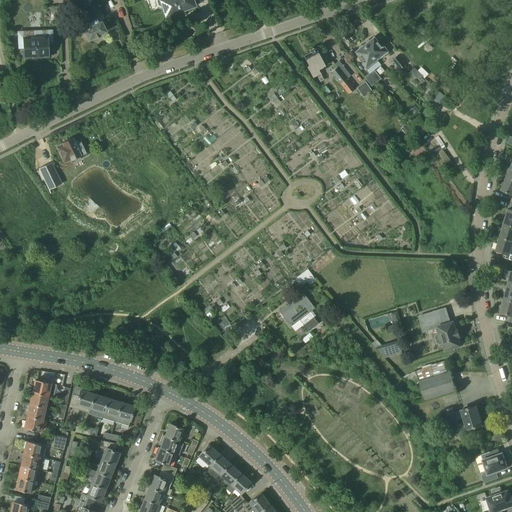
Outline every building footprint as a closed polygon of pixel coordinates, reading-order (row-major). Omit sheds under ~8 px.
[(68,0),(69,10),(77,9),(76,0),(68,0)] [(156,0),(156,1),(158,5),(162,7),(165,17),(196,6),(193,0),(156,0)] [(89,16),(77,22),(81,32),(85,31),(89,39),(105,31),(101,23),(104,22),(99,11),(98,12),(97,10),(94,9),(89,11),(88,14),(89,16)] [(48,37),(24,38),(24,57),(42,56),(43,57),(45,57),(47,56),(48,56),(48,50),(53,50),(53,42),(48,42),(48,37)] [(365,43),(364,44),(376,59),(387,51),(382,45),(381,46),(373,37),(370,40),(368,40),(365,41),(365,43)] [(381,65),(376,59),(364,44),(362,45),(361,45),(359,47),(359,48),(355,51),(362,61),(361,62),(365,68),(369,73),(365,77),(372,86),(381,78),(375,70),(381,65)] [(324,79),(318,70),(325,65),(323,61),(326,59),(322,51),(319,53),(317,48),(316,49),(312,47),(309,49),(310,52),(304,55),(309,65),(307,66),(313,77),(316,75),(320,82),(324,79)] [(397,55),(392,60),(399,69),(404,65),(397,55)] [(351,75),(339,61),(335,64),(337,67),(341,72),(347,79),(351,75)] [(341,72),(337,67),(331,71),(348,92),(354,88),(347,79),(341,72)] [(425,93),(432,85),(423,76),(415,84),(425,93)] [(365,81),(356,87),(363,98),(372,91),(365,81)] [(438,90),(430,98),(439,106),(446,98),(438,90)] [(420,111),(415,106),(410,111),(415,115),(420,111)] [(417,115),(408,122),(417,134),(426,126),(417,115)] [(401,128),(406,135),(412,131),(406,124),(401,128)] [(63,144),(57,146),(63,161),(66,162),(71,159),(81,155),(87,152),(80,139),(75,142),(73,138),(62,143),(63,144)] [(418,155),(425,150),(419,142),(412,147),(418,155)] [(100,162),(85,173),(89,179),(105,168),(100,162)] [(62,184),(52,163),(39,169),(49,190),(62,184)] [(17,172),(0,180),(15,209),(32,200),(17,172)] [(511,193),(511,178),(507,177),(501,189),(511,193)] [(500,236),(500,237),(511,240),(511,225),(504,223),(502,228),(499,228),(497,235),(500,236)] [(511,240),(500,237),(496,250),(506,253),(505,258),(511,260),(511,240)] [(112,261),(125,252),(116,239),(103,248),(112,261)] [(63,264),(68,272),(81,264),(76,256),(63,264)] [(307,269),(288,284),(294,291),(313,276),(307,269)] [(308,330),(318,323),(309,312),(314,308),(302,292),(278,311),(291,327),(299,320),(308,330)] [(500,305),(499,311),(501,312),(501,313),(510,315),(509,322),(511,322),(511,300),(504,299),(503,305),(500,305)] [(439,328),(441,334),(437,335),(436,337),(438,343),(440,344),(444,343),(446,350),(461,345),(458,337),(460,336),(458,329),(456,330),(453,322),(451,322),(446,308),(419,317),(424,333),(439,328)] [(397,311),(391,313),(393,323),(400,321),(397,311)] [(226,340),(231,337),(227,332),(222,335),(226,340)] [(402,353),(399,343),(379,350),(385,358),(402,353)] [(456,391),(450,372),(447,361),(418,370),(403,378),(409,386),(420,383),(426,401),(456,391)] [(35,380),(32,393),(48,396),(53,397),(56,385),(50,383),(35,380)] [(62,399),(68,400),(70,389),(64,387),(62,399)] [(78,396),(72,394),(69,407),(88,413),(94,395),(80,391),(78,396)] [(30,404),(45,408),(48,396),(32,393),(30,404)] [(102,418),(103,412),(107,398),(94,395),(88,413),(88,414),(102,418)] [(121,402),(107,398),(103,412),(101,418),(115,422),(116,416),(121,402)] [(128,405),(121,402),(116,416),(115,422),(129,426),(134,406),(135,403),(128,402),(128,405)] [(30,404),(27,416),(42,420),(45,408),(30,404)] [(462,411),(454,413),(453,408),(445,411),(450,424),(457,422),(457,421),(464,418),(466,422),(458,425),(462,437),(477,432),(475,428),(482,425),(476,406),(462,410),(462,411)] [(39,432),(42,420),(27,416),(25,429),(39,432)] [(429,429),(435,424),(430,419),(425,424),(429,429)] [(170,424),(166,436),(178,441),(183,429),(170,424)] [(174,453),(178,441),(166,436),(163,435),(160,442),(163,443),(161,447),(174,453)] [(55,436),(54,441),(65,444),(66,438),(55,436)] [(119,452),(115,451),(117,444),(101,440),(94,455),(94,457),(101,460),(114,465),(119,452)] [(64,450),(65,444),(54,441),(52,447),(64,450)] [(27,442),(24,454),(39,457),(41,445),(27,442)] [(199,456),(210,465),(219,455),(208,445),(199,456)] [(165,464),(162,470),(174,475),(177,469),(169,465),(174,453),(161,447),(161,448),(158,447),(155,454),(158,455),(156,460),(165,464)] [(504,456),(503,452),(492,456),(490,451),(481,454),(488,474),(482,475),(485,482),(498,477),(496,471),(508,467),(507,464),(508,464),(505,455),(504,456)] [(21,466),(36,469),(42,471),(45,459),(39,457),(24,454),(21,466)] [(216,479),(220,475),(230,464),(219,455),(210,465),(206,470),(216,479)] [(100,465),(97,472),(110,477),(114,465),(101,460),(94,457),(92,462),(100,465)] [(55,460),(52,472),(57,474),(61,462),(55,460)] [(220,475),(231,484),(240,474),(230,464),(220,475)] [(19,477),(34,481),(36,469),(21,466),(19,477)] [(105,489),(110,477),(97,472),(90,469),(88,474),(95,477),(92,484),(105,489)] [(150,487),(163,493),(169,495),(171,491),(169,490),(172,481),(174,475),(162,470),(159,476),(154,475),(150,487)] [(250,483),(240,474),(231,484),(226,488),(232,493),(236,489),(241,494),(250,483)] [(187,479),(193,484),(196,480),(191,475),(187,479)] [(31,493),(34,481),(19,477),(16,490),(31,493)] [(79,500),(93,505),(95,499),(100,502),(105,489),(92,484),(87,496),(81,494),(79,500)] [(197,488),(203,493),(207,489),(201,484),(197,488)] [(158,505),(163,493),(150,487),(145,500),(158,505)] [(494,495),(487,498),(488,500),(491,510),(488,511),(501,511),(500,510),(511,505),(511,495),(511,496),(511,495),(510,496),(509,490),(502,492),(500,487),(492,490),(494,495)] [(212,494),(207,489),(203,493),(208,498),(212,494)] [(49,503),(50,497),(38,494),(37,501),(49,503)] [(260,494),(249,502),(247,503),(243,499),(234,508),(238,511),(244,506),(249,511),(253,508),(256,511),(258,511),(269,505),(260,494)] [(223,510),(224,511),(229,511),(234,508),(243,499),(240,495),(230,504),(223,510)] [(13,501),(10,511),(26,511),(28,506),(48,510),(49,503),(37,501),(24,498),(23,504),(13,501)] [(162,511),(164,507),(158,505),(145,500),(142,498),(139,506),(142,507),(140,511),(141,511),(162,511)] [(80,511),(94,511),(91,510),(93,505),(79,500),(77,505),(78,505),(76,510),(81,511),(80,511)] [(202,500),(198,506),(202,510),(207,504),(202,500)]
